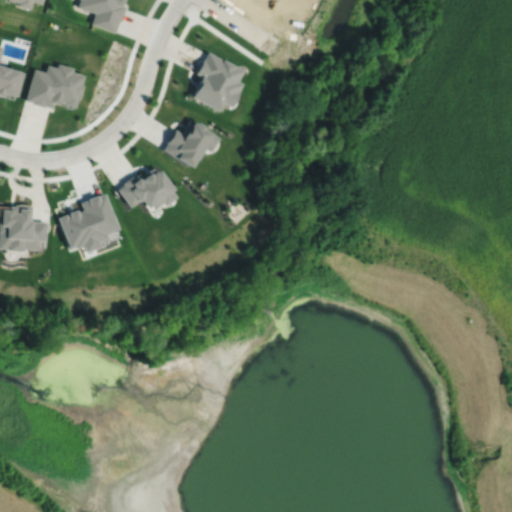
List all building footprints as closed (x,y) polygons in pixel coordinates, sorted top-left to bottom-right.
[(10,0),(18,2),(17,5),(29,9),(31,1),(41,3),(41,0),(10,0)] [(77,0),(75,6),(92,13),(88,23),(112,32),(116,20),(118,21),(123,5),(120,4),(121,0),(77,0)] [(0,45),(0,95),(2,96),(3,93),(12,96),(12,94),(17,96),(24,72),(0,64),(0,55),(3,46),(0,45)] [(206,51),(202,58),(201,58),(193,73),(199,76),(193,87),(194,88),(190,97),(216,111),(220,103),(228,107),(236,92),(235,91),(240,83),(235,80),(241,69),(206,51)] [(33,68),(24,100),(32,102),(32,103),(44,107),(44,106),(52,108),(53,103),(59,104),(60,101),(64,102),(63,104),(73,107),(75,98),(77,98),(81,85),(79,84),(82,74),(70,71),(71,67),(57,63),(56,67),(47,64),(45,71),(33,68)] [(186,120),(178,132),(172,128),(164,142),(160,149),(188,167),(193,158),(196,160),(203,148),(207,151),(216,137),(207,132),(201,129),(202,127),(194,122),(193,123),(190,121),(190,122),(186,120)] [(149,168),(142,173),(144,175),(140,177),(137,173),(130,177),(129,176),(120,183),(121,184),(114,189),(127,207),(137,200),(143,209),(148,205),(151,209),(159,203),(161,206),(173,197),(168,191),(170,190),(156,170),(153,172),(149,168)] [(101,194),(94,196),(94,195),(84,199),(84,200),(77,202),(80,210),(74,212),(73,210),(65,213),(65,215),(56,218),(67,247),(69,246),(70,249),(78,246),(80,253),(95,247),(93,243),(104,239),(102,234),(114,229),(101,194)] [(0,206),(0,249),(7,250),(7,251),(21,252),(21,250),(36,251),(37,241),(44,241),(45,222),(29,221),(30,206),(27,206),(27,205),(17,204),(17,205),(13,205),(13,207),(0,206)]
